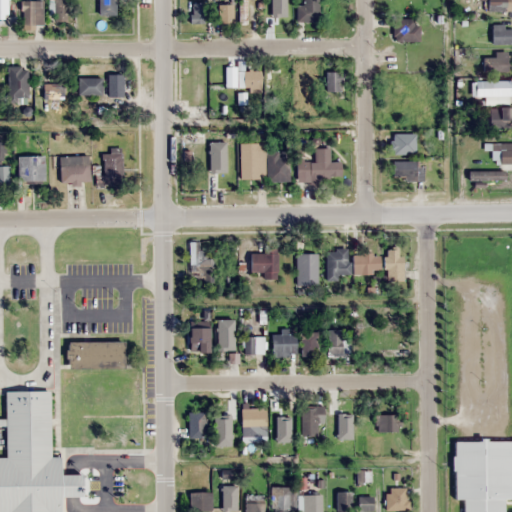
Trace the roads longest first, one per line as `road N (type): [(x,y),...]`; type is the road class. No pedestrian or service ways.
road 1 (tertiary): [(511,209),(0,212)]
road 2 (residential): [(360,53),(0,51)]
road 3 (residential): [(427,511),(429,210)]
road 4 (tertiary): [(167,511),(164,213)]
road 5 (residential): [(427,381),(166,386)]
road 6 (tertiary): [(164,213),(162,0)]
road 7 (residential): [(360,0),(363,211)]
